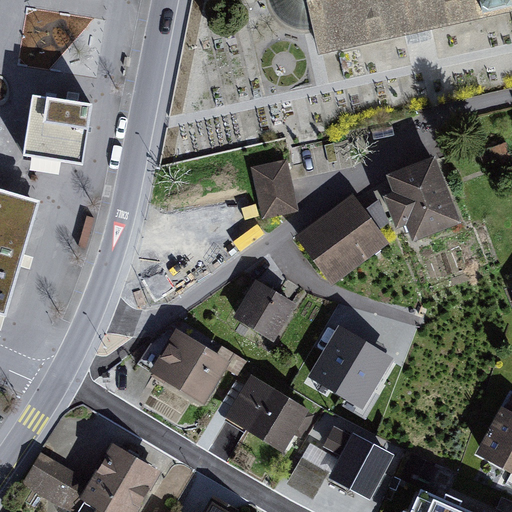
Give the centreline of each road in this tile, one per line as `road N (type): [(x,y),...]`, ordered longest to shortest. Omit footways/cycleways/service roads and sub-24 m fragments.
road 1 (residential): [(99,307),(144,330),(314,213),(511,106)]
road 2 (residential): [(99,307),(132,206),(168,0)]
road 3 (residential): [(285,511),(57,380)]
